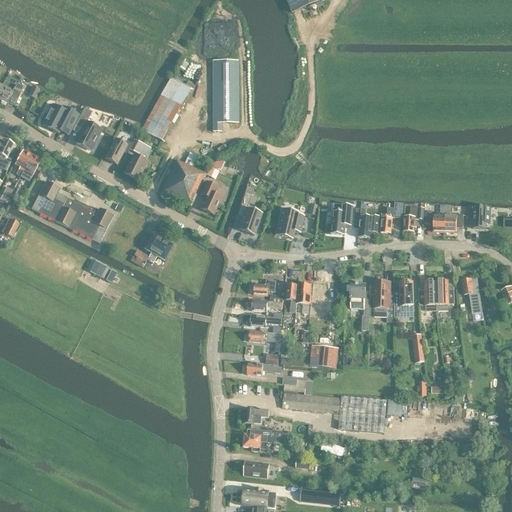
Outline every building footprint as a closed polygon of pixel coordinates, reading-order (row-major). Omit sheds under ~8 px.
[(287,0),(293,13),(324,0),(287,0)] [(184,61),(179,67),(184,71),(189,64),(184,61)] [(212,61),(212,131),(221,132),(221,123),(238,123),(238,61),(212,61)] [(171,77),(141,130),(164,143),(183,108),(172,101),(183,84),(171,77)] [(2,87),(0,90),(0,100),(7,104),(14,90),(20,93),(26,81),(20,78),(16,87),(5,81),(2,87)] [(33,86),(28,95),(35,99),(40,90),(33,86)] [(53,105),(42,125),(43,126),(52,131),(53,131),(58,133),(59,131),(67,135),(78,115),(68,109),(63,107),(61,109),(53,105)] [(75,126),(82,130),(75,143),(90,150),(100,130),(101,131),(102,130),(87,123),(92,113),(84,108),(75,126)] [(107,127),(104,132),(111,136),(114,131),(107,127)] [(105,158),(117,165),(123,153),(126,154),(129,149),(132,144),(127,141),(125,145),(115,139),(105,158)] [(8,157),(13,147),(14,145),(3,140),(2,141),(0,140),(0,167),(6,170),(11,160),(7,158),(8,157)] [(150,148),(134,140),(132,144),(129,149),(145,158),(150,148)] [(16,175),(20,177),(32,156),(23,151),(15,165),(20,167),(16,175)] [(124,173),(136,180),(140,172),(141,173),(147,162),(133,155),(124,173)] [(32,156),(20,177),(22,178),(26,171),(33,175),(41,161),(32,156)] [(161,193),(190,207),(206,174),(176,160),(171,170),(168,168),(165,175),(168,177),(161,193)] [(206,174),(206,175),(213,179),(218,170),(219,170),(220,171),(222,166),(224,162),(219,160),(210,166),(209,168),(206,174)] [(24,186),(28,188),(32,180),(30,178),(28,182),(26,181),(24,186)] [(31,210),(99,244),(113,216),(99,209),(96,213),(58,194),(60,189),(46,182),(31,210)] [(200,195),(205,197),(200,209),(213,215),(221,198),(214,194),(218,187),(206,182),(200,195)] [(0,200),(6,203),(9,197),(13,191),(6,187),(0,198),(0,200)] [(245,192),(245,193),(237,215),(243,217),(238,230),(254,236),(261,214),(246,209),(253,189),(247,187),(245,192)] [(380,233),(391,234),(392,219),(393,219),(394,217),(402,218),(403,204),(395,203),(394,210),(388,209),(387,218),(382,218),(380,233)] [(115,209),(120,212),(123,207),(118,204),(115,209)] [(310,204),(308,214),(314,215),(317,206),(310,204)] [(334,211),(331,233),(345,235),(346,225),(352,226),(355,206),(343,205),(342,212),(334,211)] [(433,232),(445,233),(446,206),(440,205),(440,217),(434,217),(433,232)] [(446,206),(445,233),(456,233),(456,228),(463,228),(463,215),(456,214),(456,217),(450,217),(450,206),(446,206)] [(468,207),(467,220),(473,221),(473,224),(473,229),(479,229),(486,230),(486,224),(490,224),(491,207),(474,206),(474,207),(468,206),(468,207)] [(410,207),(410,217),(404,216),(403,231),(414,232),(415,219),(423,220),(423,208),(410,207)] [(276,236),(292,239),(294,232),(299,233),(303,216),(297,215),(298,213),(282,209),(276,236)] [(361,216),(359,238),(371,239),(371,233),(377,234),(379,217),(371,216),(371,217),(361,216)] [(1,233),(11,238),(18,223),(9,218),(1,233)] [(152,235),(144,249),(151,253),(147,261),(153,264),(157,256),(164,260),(172,246),(173,246),(152,234),(152,235)] [(136,250),(130,261),(137,265),(142,268),(148,257),(136,250)] [(100,264),(95,261),(89,272),(95,275),(100,264)] [(101,278),(106,267),(101,264),(95,275),(101,278)] [(116,273),(111,270),(106,280),(111,283),(116,273)] [(462,281),(464,295),(469,295),(472,314),(481,313),(477,279),(472,280),(462,281)] [(274,293),(275,292),(275,282),(266,281),(266,286),(255,285),(253,295),(268,297),(268,292),(274,293)] [(439,283),(436,283),(437,312),(438,312),(438,311),(447,311),(447,305),(449,305),(454,305),(454,290),(448,290),(448,281),(439,282),(439,283)] [(396,293),(393,293),(394,305),(394,313),(414,312),(413,282),(399,283),(399,288),(395,288),(396,293)] [(437,312),(436,283),(433,283),(433,282),(424,282),(424,291),(419,291),(419,306),(424,305),(425,306),(426,306),(426,312),(435,312),(437,312)] [(370,296),(375,296),(374,313),(387,313),(386,323),(394,323),(394,305),(388,305),(389,284),(376,283),(376,287),(370,287),(370,296)] [(286,301),(291,301),(290,312),(295,313),(298,286),(293,286),(292,284),(290,284),(288,285),(287,285),(286,301)] [(297,303),(303,304),(302,314),(308,314),(310,285),(299,284),(297,303)] [(311,297),(310,316),(322,317),(325,289),(325,284),(315,284),(314,297),(311,297)] [(347,286),(346,292),(351,292),(350,309),(364,310),(363,316),(369,317),(370,301),(365,298),(365,284),(351,284),(351,286),(347,286)] [(511,286),(501,291),(507,305),(511,302),(511,286)] [(270,295),(269,302),(276,303),(282,303),(283,296),(270,295)] [(282,303),(276,303),(269,302),(253,301),(252,311),(266,312),(267,306),(282,307),(283,303),(282,303)] [(250,327),(268,328),(268,324),(281,326),(282,319),(251,316),(250,327)] [(264,343),(264,342),(271,343),(270,351),(276,351),(276,352),(279,352),(281,335),(250,332),(249,342),(264,343)] [(413,336),(416,363),(424,362),(420,335),(413,336)] [(291,365),(292,354),(292,346),(287,346),(286,355),(281,355),(280,365),(291,365)] [(312,346),(310,366),(336,369),(338,349),(312,346)] [(292,354),(291,365),(303,366),(304,355),(292,354)] [(266,364),(277,365),(278,358),(267,356),(266,364)] [(246,373),(247,374),(247,375),(262,377),(262,372),(281,374),(282,368),(248,364),(248,369),(246,370),(246,373)] [(282,385),(285,385),(284,391),(305,393),(306,381),(283,378),(282,385)] [(338,414),(340,414),(384,418),(386,401),(341,397),(340,405),(339,405),(340,399),(283,394),(282,409),(338,414)] [(388,414),(403,415),(404,400),(389,400),(388,414)] [(261,417),(268,417),(269,411),(246,409),(244,424),(255,425),(255,424),(261,425),(261,417)] [(384,418),(340,414),(339,430),(383,433),(384,418)] [(243,448),(252,448),(252,452),(260,453),(260,449),(266,450),(266,443),(287,445),(288,434),(251,431),(250,436),(245,435),(243,448)] [(321,449),(342,456),(344,449),(346,449),(348,444),(335,440),(333,446),(323,443),(321,449)] [(358,459),(364,460),(366,446),(359,445),(358,459)] [(296,468),(296,469),(308,470),(310,471),(310,470),(310,463),(308,463),(297,461),(296,468)] [(243,476),(262,479),(262,475),(268,476),(269,465),(245,462),(243,476)] [(426,479),(412,477),(411,485),(411,487),(425,489),(426,479)] [(243,504),(243,505),(255,507),(275,509),(277,493),(263,492),(263,491),(255,490),(255,491),(245,490),(243,504)] [(301,491),(300,502),(340,506),(341,495),(301,491)] [(343,505),(351,506),(358,507),(359,499),(344,497),(343,505)]
